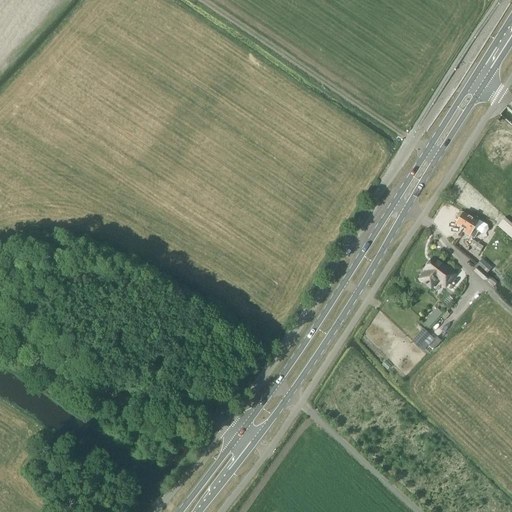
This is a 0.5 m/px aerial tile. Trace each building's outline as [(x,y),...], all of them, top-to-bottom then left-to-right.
[(473,238),(477,231),(481,234),(486,233),(488,229),(487,225),(479,220),(478,221),(478,219),(478,218),(476,217),(475,216),(473,216),(472,217),(471,218),(461,212),(460,212),(459,212),(458,213),(457,214),(456,216),(457,217),(457,218),(458,219),(459,219),(456,224),(465,229),(463,232),(469,236),(469,235),(473,238)] [(511,224),(504,218),(496,227),(511,240),(511,224)] [(473,240),(469,246),(479,252),(483,247),(473,240)] [(442,282),(441,283),(445,287),(455,274),(433,257),(423,270),(425,271),(418,279),(431,289),(438,279),(442,282)] [(481,259),(476,264),(486,272),(490,266),(481,259)] [(478,267),(474,271),(483,279),(487,275),(478,267)] [(428,328),(442,313),(436,308),(423,323),(428,328)] [(423,328),(411,341),(418,348),(430,335),(423,328)] [(436,337),(428,346),(432,350),(440,341),(436,337)] [(390,366),(385,360),(381,364),(387,369),(390,366)]
